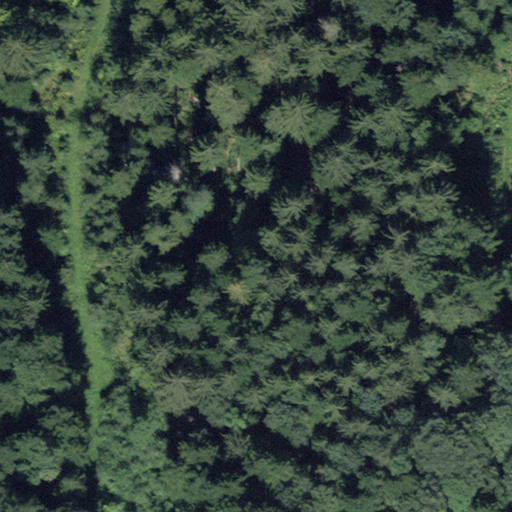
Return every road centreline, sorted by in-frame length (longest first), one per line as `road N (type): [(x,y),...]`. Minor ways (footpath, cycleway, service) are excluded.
road 1 (track): [(105,0),(79,131),(75,218),(101,497)]
road 2 (track): [(508,305),(505,154),(511,122)]
